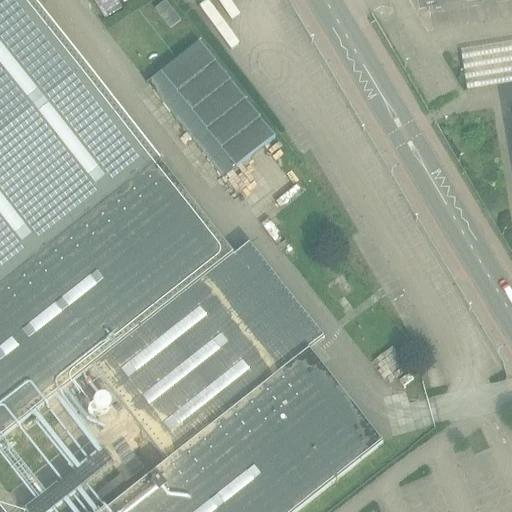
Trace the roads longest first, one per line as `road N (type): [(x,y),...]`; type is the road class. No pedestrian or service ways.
road 1 (unknown): [(66,0),(392,421),(416,422),(460,399)]
road 2 (tertiary): [(511,322),(321,0)]
road 3 (unknown): [(460,399),(471,390),(469,355),(379,208)]
road 4 (unknown): [(460,399),(470,421),(355,511)]
